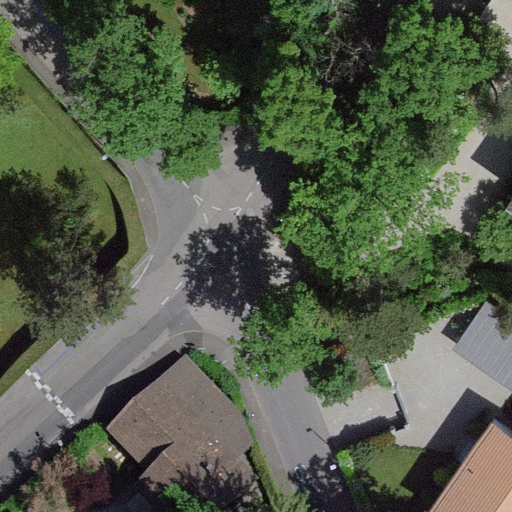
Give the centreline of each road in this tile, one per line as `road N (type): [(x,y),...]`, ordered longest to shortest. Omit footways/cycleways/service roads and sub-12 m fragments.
road 1 (residential): [(229,245),(15,0)]
road 2 (residential): [(0,452),(229,245)]
road 3 (residential): [(229,245),(388,0)]
road 4 (residential): [(320,511),(229,245)]
